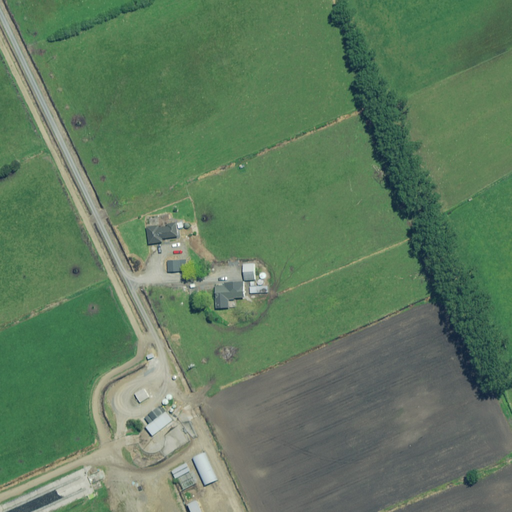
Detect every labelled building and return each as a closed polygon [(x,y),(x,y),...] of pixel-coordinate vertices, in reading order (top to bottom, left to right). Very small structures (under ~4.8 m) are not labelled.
[(179,237),(177,223),(168,224),(168,226),(160,227),(160,225),(148,227),(150,244),(164,242),(163,239),(179,237)] [(187,271),(186,260),(169,261),(169,272),(187,271)] [(255,262),(244,263),(245,280),(255,280),(255,262)] [(236,301),(236,298),(245,298),(244,282),(225,283),(226,285),(216,286),(217,308),(230,307),(230,301),(236,301)] [(150,397),(144,388),(136,394),(141,402),(150,397)] [(145,417),(151,425),(148,428),(154,436),(173,421),(167,413),(165,414),(159,406),(145,417)] [(217,480),(205,453),(193,458),(206,486),(217,480)] [(199,484),(188,463),(173,472),(184,492),(199,484)] [(202,511),(197,501),(189,505),(191,511),(202,511)]
